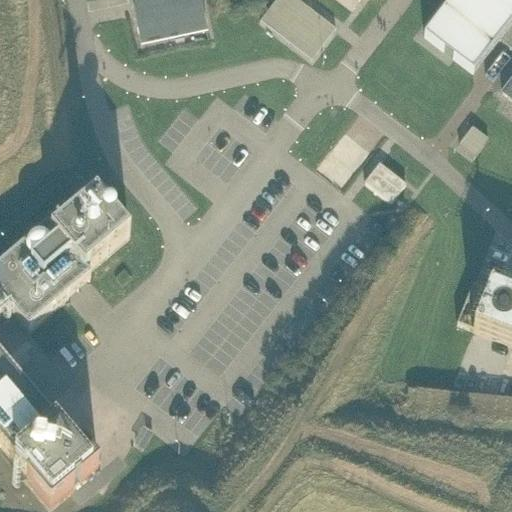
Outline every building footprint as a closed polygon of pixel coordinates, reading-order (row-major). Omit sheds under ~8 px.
[(206,34),(207,34),(199,0),(134,0),(135,4),(132,5),(132,6),(133,6),(136,6),(138,16),(135,16),(141,47),(142,47),(142,46),(206,32),(206,34)] [(334,0),(352,13),(362,0),(334,0)] [(511,25),(511,0),(454,0),(424,39),(444,55),(444,54),(453,61),(473,77),(511,25)] [(511,84),(502,97),(511,104),(511,84)] [(489,143),(473,131),(459,149),(475,161),(489,143)] [(380,167),(365,187),(379,198),(391,207),(394,203),(398,199),(406,188),(394,178),(380,167)] [(64,297),(86,278),(130,241),(96,201),(52,238),(47,232),(0,272),(0,322),(10,314),(28,336),(69,302),(64,297)] [(511,350),(511,303),(489,294),(473,335),(511,350)] [(12,322),(11,319),(8,318),(5,319),(3,322),(4,326),(5,327),(6,327),(8,327),(9,327),(10,327),(11,326),(12,322)] [(84,453),(83,453),(76,459),(68,449),(73,445),(72,444),(67,448),(0,368),(0,444),(30,480),(27,483),(51,511),(99,471),(99,470),(84,453)]
